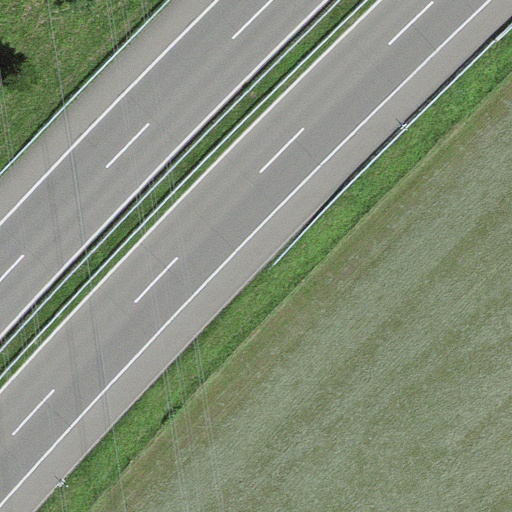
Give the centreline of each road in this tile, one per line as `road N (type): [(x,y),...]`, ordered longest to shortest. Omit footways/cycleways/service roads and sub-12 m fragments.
road 1 (motorway): [(0,454),(439,0)]
road 2 (motorway): [(274,0),(0,280)]
